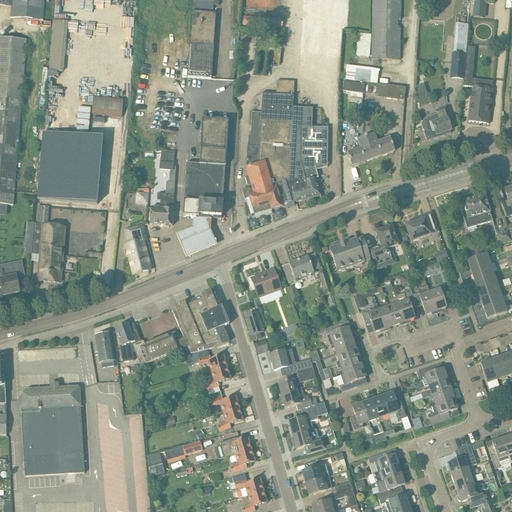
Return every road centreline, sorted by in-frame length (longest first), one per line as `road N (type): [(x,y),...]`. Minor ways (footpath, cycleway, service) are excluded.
road 1 (tertiary): [(511,155),(216,262)]
road 2 (residential): [(291,511),(216,262)]
road 3 (unknown): [(332,201),(331,83),(324,76),(283,73),(232,107)]
road 4 (tertiary): [(216,262),(109,304),(0,334)]
road 5 (unknown): [(232,107),(206,103),(184,116),(176,263)]
road 6 (unknown): [(232,107),(229,242)]
road 7 (residential): [(446,511),(422,444),(479,424)]
road 8 (residential): [(322,402),(379,382),(367,350),(397,339)]
